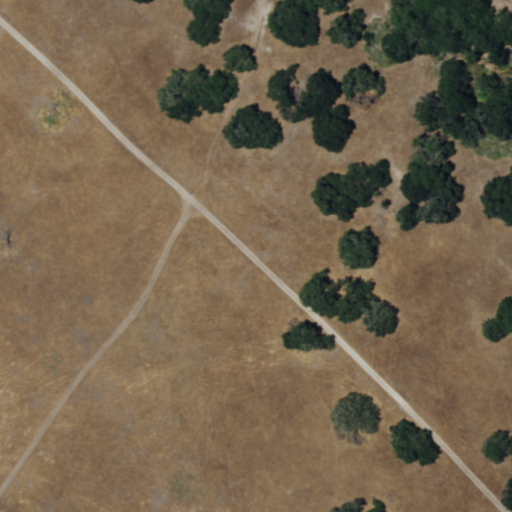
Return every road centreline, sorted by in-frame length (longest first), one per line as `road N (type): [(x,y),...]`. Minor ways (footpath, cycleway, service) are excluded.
road 1 (track): [(505,511),(189,197)]
road 2 (track): [(0,480),(125,317),(189,197)]
road 3 (track): [(189,197),(0,18)]
